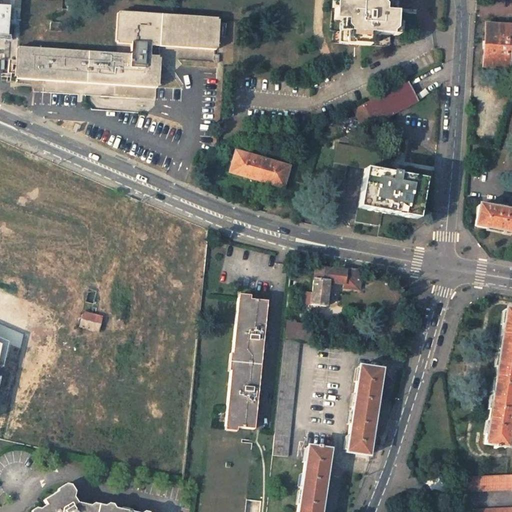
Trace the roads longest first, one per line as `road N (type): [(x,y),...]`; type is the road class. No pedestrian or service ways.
road 1 (residential): [(444,267),(460,0)]
road 2 (unclassified): [(370,511),(421,364),(444,267)]
road 3 (secondary): [(214,213),(209,203),(0,114)]
road 4 (secondary): [(214,213),(285,237),(444,267)]
road 5 (secondary): [(0,127),(205,216),(214,213)]
